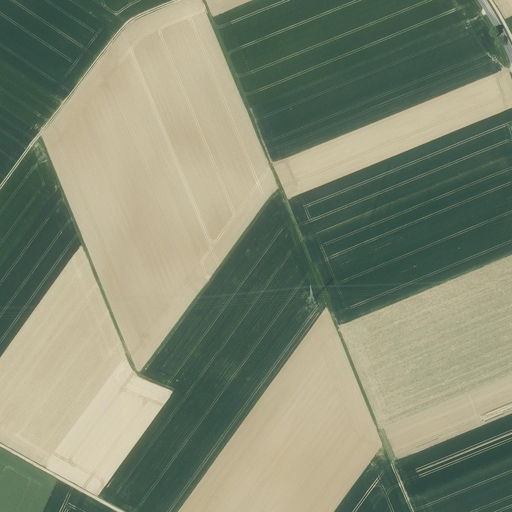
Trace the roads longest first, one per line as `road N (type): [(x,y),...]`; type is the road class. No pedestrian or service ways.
road 1 (track): [(0,188),(127,22),(176,0)]
road 2 (track): [(0,445),(120,511)]
